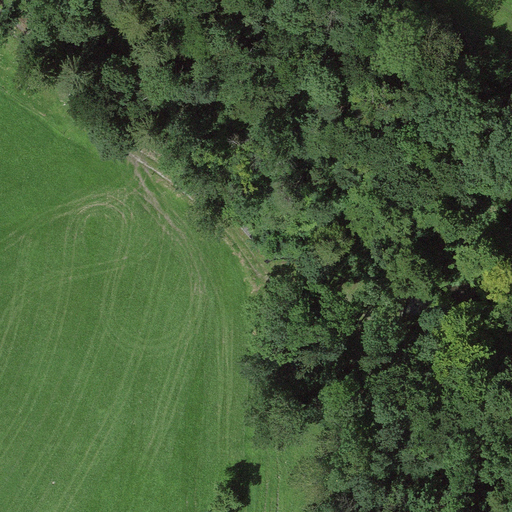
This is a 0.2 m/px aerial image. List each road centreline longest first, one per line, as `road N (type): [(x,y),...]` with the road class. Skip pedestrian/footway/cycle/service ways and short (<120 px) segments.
road 1 (track): [(253,257),(198,201),(113,135),(0,16)]
road 2 (track): [(101,0),(113,135)]
